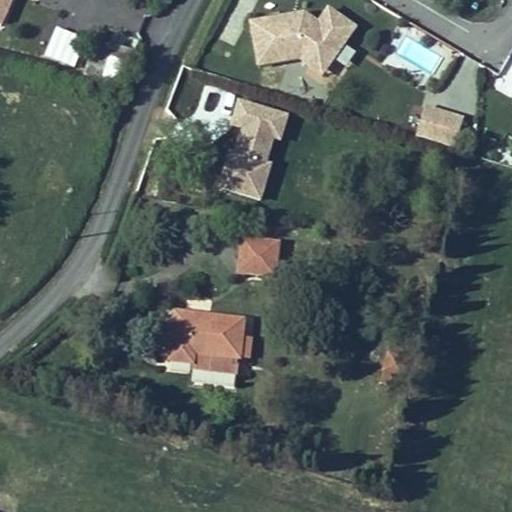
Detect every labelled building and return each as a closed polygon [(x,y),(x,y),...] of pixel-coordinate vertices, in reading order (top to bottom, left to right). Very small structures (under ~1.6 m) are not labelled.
[(0,0),(0,28),(0,29),(12,0),(0,0)] [(69,14),(75,0),(40,0),(40,1),(69,14)] [(301,15),(249,25),(255,65),(296,58),(318,75),(352,28),(327,12),(316,26),(301,15)] [(127,87),(139,55),(114,47),(104,81),(127,87)] [(261,203),(286,114),(235,100),(227,129),(234,131),(217,190),(261,203)] [(423,108),(415,137),(452,148),(461,118),(423,108)] [(274,277),(277,243),(242,240),(239,273),(274,277)] [(244,321),(175,313),(170,361),(193,364),(194,353),(239,358),(244,321)] [(239,358),(194,353),(193,364),(192,370),(237,375),(239,358)] [(389,354),(384,371),(403,377),(409,360),(389,354)] [(399,388),(403,377),(384,371),(381,383),(399,388)]
